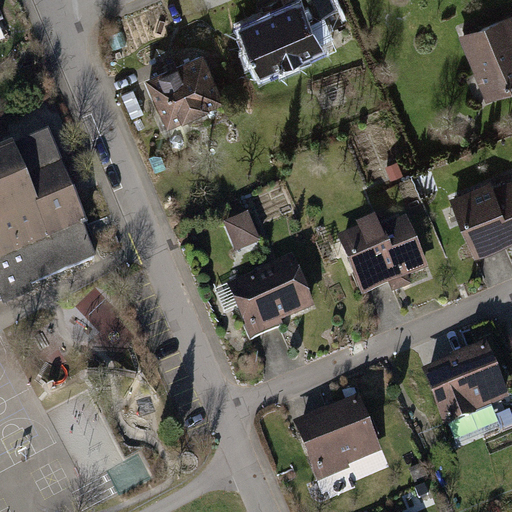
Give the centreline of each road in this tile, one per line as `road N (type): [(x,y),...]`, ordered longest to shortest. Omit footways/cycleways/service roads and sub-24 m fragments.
road 1 (residential): [(57,18),(226,415)]
road 2 (residential): [(226,415),(511,295)]
